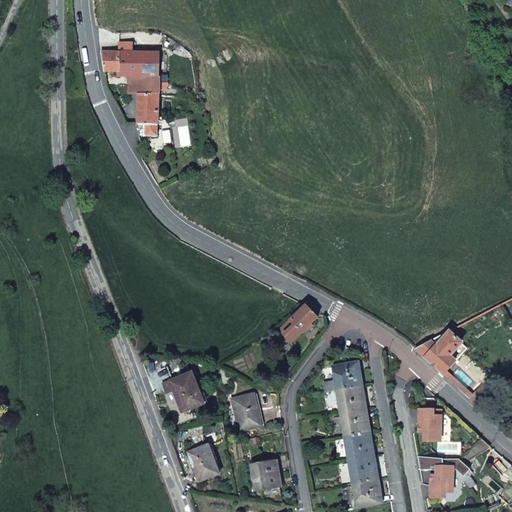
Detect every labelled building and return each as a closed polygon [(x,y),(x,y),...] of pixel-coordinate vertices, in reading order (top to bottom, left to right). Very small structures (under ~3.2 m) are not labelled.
[(101,52),(104,71),(118,72),(118,76),(127,76),(158,77),(159,54),(133,53),(133,43),(119,43),(119,53),(101,52)] [(159,44),(133,43),(133,53),(159,54),(159,44)] [(158,77),(127,76),(126,94),(138,94),(158,95),(158,91),(158,86),(158,77)] [(158,95),(138,94),(138,125),(137,125),(137,130),(144,131),(144,137),(157,137),(158,95)] [(318,318),(306,305),(290,320),(294,324),(283,335),(292,343),(318,318)] [(417,353),(442,375),(446,371),(466,349),(448,332),(436,345),(431,341),(413,350),(417,353)] [(337,390),(363,386),(359,362),(333,366),(337,390)] [(442,375),(468,398),(472,395),(446,371),(442,375)] [(192,373),(163,384),(167,393),(175,390),(183,412),(205,403),(192,373)] [(337,390),(336,381),(326,383),(327,392),(337,390)] [(366,409),(363,386),(337,390),(341,413),(366,409)] [(468,398),(480,409),(492,397),(480,386),(472,395),(468,398)] [(255,394),(233,399),(240,431),(262,426),(255,394)] [(433,411),(418,410),(418,420),(423,420),(423,433),(423,442),(440,442),(441,405),(433,405),(433,411)] [(370,431),(366,409),(341,413),(345,436),(370,431)] [(374,455),(370,431),(345,436),(349,460),(374,455)] [(208,445),(189,453),(199,480),(219,473),(208,445)] [(511,467),(511,457),(504,451),(500,456),(511,467)] [(378,479),(374,455),(349,460),(353,483),(378,479)] [(496,460),(503,466),(506,463),(499,457),(496,460)] [(277,461),(251,466),(256,491),(281,486),(277,461)] [(453,467),(436,467),(435,476),(435,488),(430,488),(430,498),(444,499),(444,493),(452,493),(453,467)] [(382,503),(378,479),(353,483),(357,507),(382,503)]
